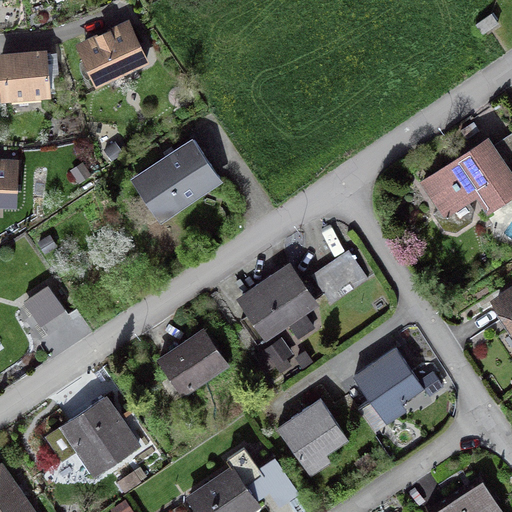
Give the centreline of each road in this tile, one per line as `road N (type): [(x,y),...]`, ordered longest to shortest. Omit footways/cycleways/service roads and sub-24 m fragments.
road 1 (residential): [(0,412),(338,184)]
road 2 (residential): [(338,184),(488,417)]
road 3 (residential): [(338,184),(511,67)]
road 4 (residential): [(347,511),(488,417)]
